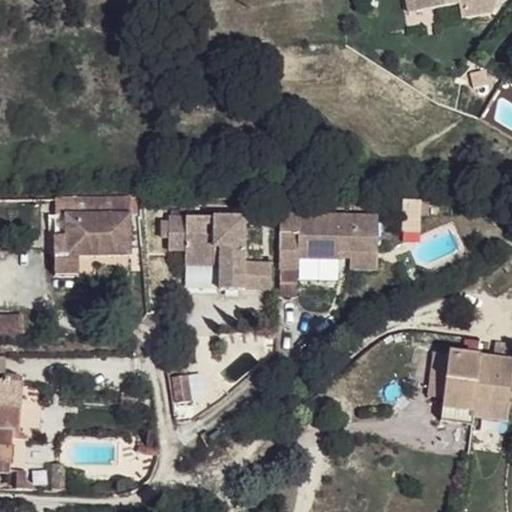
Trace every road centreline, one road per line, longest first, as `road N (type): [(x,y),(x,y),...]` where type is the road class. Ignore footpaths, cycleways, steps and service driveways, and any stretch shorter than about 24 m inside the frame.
road 1 (unknown): [(135,484),(167,429),(161,383),(128,339),(47,302),(37,257)]
road 2 (residential): [(0,500),(106,506),(159,465)]
